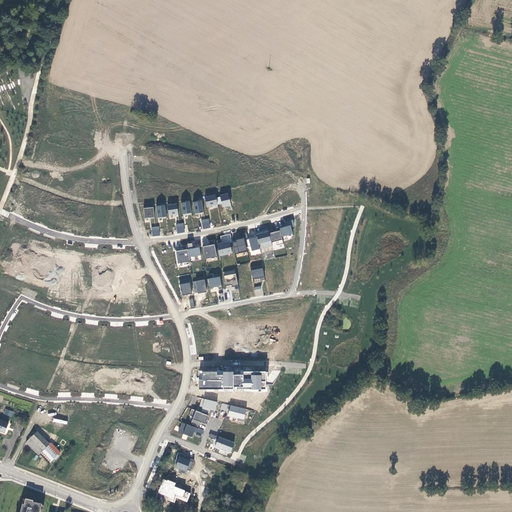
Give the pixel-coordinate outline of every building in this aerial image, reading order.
[(228,193),(220,195),(223,207),(231,206),(228,193)] [(215,194),(205,197),(207,207),(218,205),(215,194)] [(201,200),(193,202),(195,214),(203,213),(201,200)] [(189,201),(181,203),(183,215),(192,214),(189,201)] [(177,203),(167,205),(169,216),(174,215),(175,216),(178,216),(177,203)] [(164,205),(156,206),(158,219),(166,218),(164,205)] [(153,207),(143,208),(145,218),(154,218),(153,207)] [(184,225),(177,227),(178,234),(185,232),(184,225)] [(280,231),(282,237),(293,234),(291,225),(279,228),(280,231)] [(256,237),(249,239),(252,251),(272,246),(271,242),(269,233),(268,231),(256,234),(256,237)] [(280,231),(269,233),(271,242),(282,239),(282,237),(280,231)] [(236,242),(233,243),(236,254),(247,251),(244,238),(236,240),(236,242)] [(230,241),(217,243),(219,256),(233,253),(230,241)] [(214,245),(203,247),(206,259),(217,256),(214,245)] [(199,247),(187,249),(189,257),(200,255),(199,247)] [(187,249),(175,251),(178,264),(191,262),(189,257),(187,249)] [(263,265),(251,267),(253,282),(264,281),(263,265)] [(235,269),(223,272),(227,287),(239,285),(235,269)] [(222,285),(220,274),(213,275),(214,278),(208,279),(210,288),(222,285)] [(207,292),(205,280),(193,282),(195,293),(198,292),(198,294),(207,292)] [(190,283),(180,284),(182,295),(192,294),(190,283)] [(233,376),(233,391),(265,391),(265,373),(243,373),(243,375),(233,376)] [(233,374),(199,374),(199,391),(233,391),(233,376),(233,374)] [(217,402),(201,398),(199,407),(215,411),(217,402)] [(246,409),(222,403),(220,409),(229,411),(228,416),(244,420),(246,409)] [(92,434),(100,417),(74,406),(63,429),(74,434),(77,428),(92,434)] [(12,416),(14,411),(7,408),(5,413),(12,416)] [(208,415),(196,410),(192,423),(199,426),(200,422),(205,423),(208,415)] [(9,423),(0,419),(0,430),(5,433),(9,423)] [(204,431),(181,422),(178,433),(183,434),(192,438),(195,431),(203,435),(204,431)] [(37,431),(27,442),(34,449),(40,455),(41,453),(42,453),(50,444),(37,431)] [(231,452),(234,442),(219,437),(215,447),(231,452)] [(49,445),(42,453),(51,462),(58,455),(49,445)] [(190,470),(193,460),(190,459),(190,460),(180,457),(176,467),(186,471),(187,469),(190,470)] [(167,480),(163,479),(158,493),(168,497),(167,500),(174,503),(176,498),(187,502),(190,493),(174,487),(176,483),(167,480)] [(31,499),(24,497),(22,504),(20,503),(18,511),(37,511),(40,503),(31,501),(31,499)]
